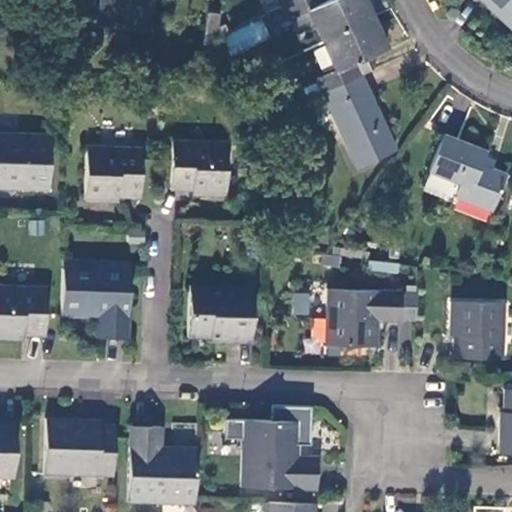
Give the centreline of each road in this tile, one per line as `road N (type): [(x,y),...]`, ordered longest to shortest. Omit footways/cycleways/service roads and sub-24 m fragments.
road 1 (residential): [(157,380),(364,386),(421,477),(511,480)]
road 2 (residential): [(157,380),(164,218)]
road 3 (residential): [(0,374),(157,380)]
road 4 (residential): [(511,95),(453,58),(411,0)]
